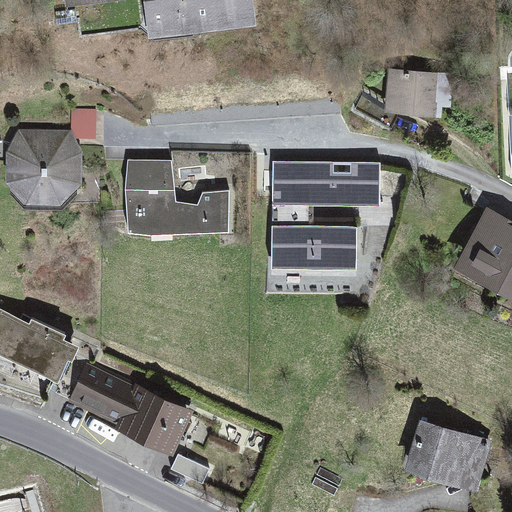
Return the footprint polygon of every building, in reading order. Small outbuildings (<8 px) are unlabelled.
[(149,0),(85,0),(90,33),(153,24),(149,0)] [(265,0),(166,0),(168,32),(267,25),(265,0)] [(452,78),(398,73),(394,110),(448,116),(452,78)] [(338,78),(150,92),(152,123),(340,110),(338,78)] [(78,128),(28,129),(16,153),(20,183),(42,203),(75,203),(92,183),(91,152),(78,128)] [(388,159),(274,165),(276,209),(390,203),(388,159)] [(237,173),(137,172),(137,227),(236,227),(237,173)] [(511,226),(493,217),(464,271),(511,296),(511,226)] [(366,224),(281,224),(281,264),(366,263),(366,224)] [(74,341),(0,311),(0,371),(52,393),(74,341)] [(189,411),(88,363),(70,402),(171,449),(189,411)] [(494,442),(429,421),(413,468),(478,490),(494,442)]
